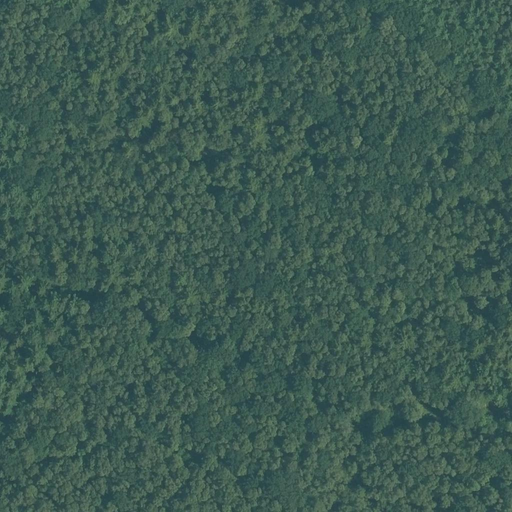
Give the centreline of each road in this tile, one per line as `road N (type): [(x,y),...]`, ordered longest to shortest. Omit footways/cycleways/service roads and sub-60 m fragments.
road 1 (track): [(511,419),(418,407),(362,423),(196,329),(0,258)]
road 2 (track): [(375,0),(359,51),(196,329)]
